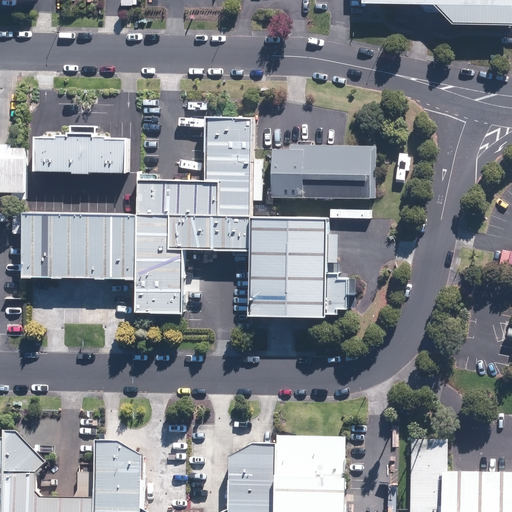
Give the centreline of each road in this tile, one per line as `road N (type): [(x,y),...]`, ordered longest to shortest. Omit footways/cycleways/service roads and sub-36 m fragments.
road 1 (residential): [(0,373),(297,379),(367,367),(401,335),(450,194)]
road 2 (residential): [(480,98),(296,56),(0,51)]
